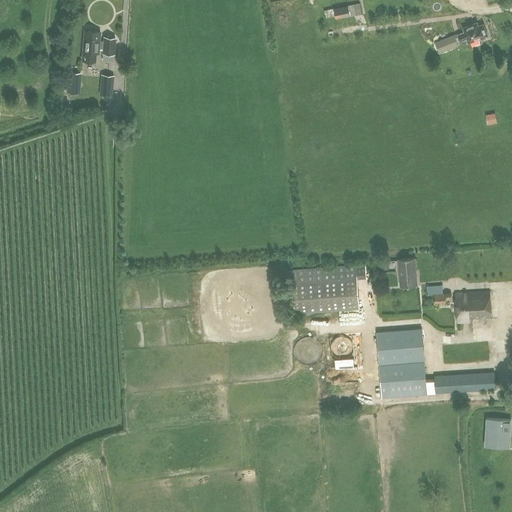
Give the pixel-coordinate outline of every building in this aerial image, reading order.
[(360,4),(324,10),(326,18),(336,16),(336,18),(362,14),(360,4)] [(488,35),(484,25),(480,27),(478,23),(465,28),(466,31),(437,42),(440,52),(459,45),(458,42),(469,38),(470,42),(488,35)] [(104,41),(100,41),(101,32),(85,30),(83,51),(99,52),(99,48),(104,48),(103,53),(114,53),(116,38),(105,37),(104,41)] [(80,93),(82,72),(68,71),(66,92),(80,93)] [(113,95),(114,75),(101,74),(99,94),(113,95)] [(495,112),(486,114),(488,124),(497,123),(495,112)] [(416,259),(399,260),(401,286),(417,285),(416,259)] [(356,264),(288,269),(292,313),(360,307),(356,264)] [(434,303),(444,303),(446,303),(446,293),(443,293),(443,288),(443,285),(426,286),(427,299),(434,299),(434,303)] [(492,318),(491,292),(457,292),(457,322),(470,321),(470,319),(492,318)] [(427,394),(422,328),(377,332),(381,382),(388,381),(390,397),(427,394)] [(442,362),(463,361),(462,340),(441,341),(442,362)] [(496,390),(495,373),(436,376),(437,393),(496,390)] [(511,420),(487,418),(485,445),(510,447),(511,420)]
